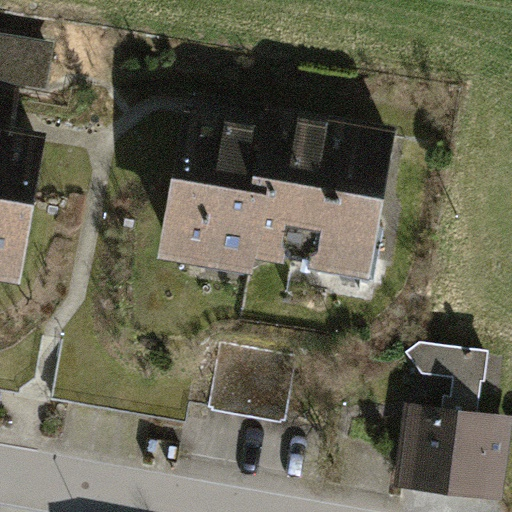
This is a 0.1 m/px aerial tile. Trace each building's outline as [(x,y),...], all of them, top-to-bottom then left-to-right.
[(47,42),(0,34),(0,77),(20,83),(40,85),(47,42)] [(269,130),(190,115),(168,239),(177,251),(201,255),(200,266),(245,275),(249,253),(251,254),(254,239),(278,243),(286,254),(313,259),(310,270),(376,282),(385,230),(376,219),(390,135),(272,114),(269,130)] [(0,270),(6,272),(19,263),(39,140),(0,133),(0,270)] [(222,342),(211,407),(286,420),(298,355),(222,342)] [(421,345),(413,352),(425,369),(455,373),(452,399),(475,402),(473,419),(478,419),(487,352),(421,345)] [(446,416),(414,412),(405,479),(496,490),(505,422),(478,419),(473,419),(475,402),(452,399),(448,398),(446,416)]
